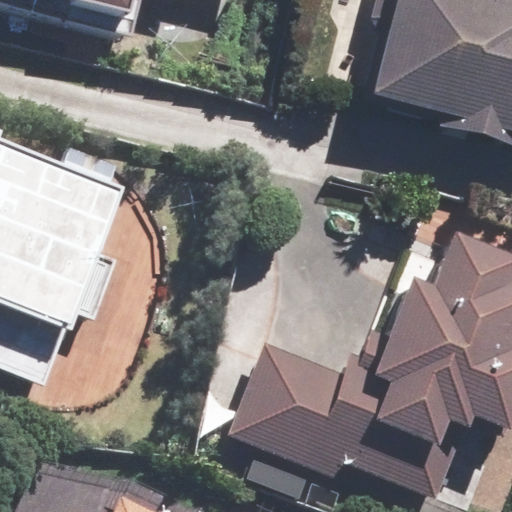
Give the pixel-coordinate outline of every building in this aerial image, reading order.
[(0,0),(0,3),(120,37),(130,0),(0,0)] [(511,0),(372,0),(369,17),(376,33),(358,102),(437,122),(434,131),(510,151),(511,141),(511,0)] [(70,330),(121,188),(0,144),(0,130),(0,129),(0,128),(0,367),(42,383),(61,327),(70,330)] [(262,343),(224,435),(334,481),(342,462),(434,500),(464,426),(469,428),(473,418),(505,431),(511,414),(511,255),(457,232),(434,288),(410,278),(385,338),(368,331),(357,357),(348,353),(339,375),(262,343)] [(154,511),(119,496),(112,511),(154,511)]
